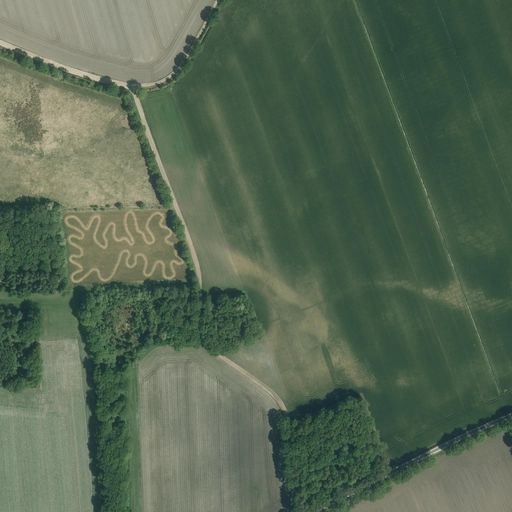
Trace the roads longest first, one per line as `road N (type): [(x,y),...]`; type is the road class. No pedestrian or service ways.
road 1 (track): [(294,511),(284,412),(271,392),(206,345),(197,270),(133,86)]
road 2 (unclassified): [(312,511),(511,415)]
road 3 (track): [(133,86),(0,42)]
road 4 (track): [(217,0),(169,78),(133,86)]
